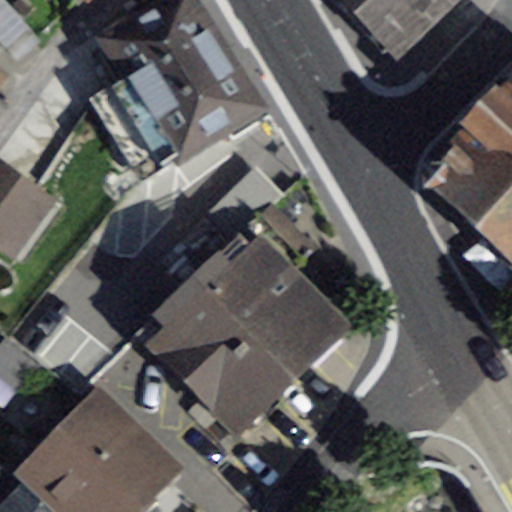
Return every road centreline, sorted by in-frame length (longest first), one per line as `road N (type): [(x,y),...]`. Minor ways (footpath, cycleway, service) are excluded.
road 1 (secondary): [(348,154),(464,365)]
road 2 (residential): [(348,154),(435,81),(498,0)]
road 3 (residential): [(464,365),(394,412),(307,511)]
road 4 (secondary): [(257,0),(348,154)]
